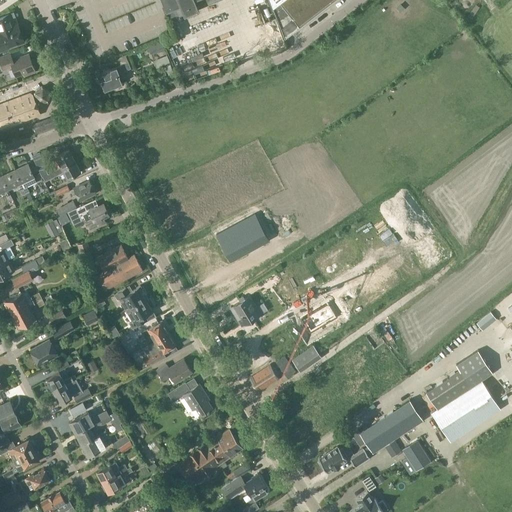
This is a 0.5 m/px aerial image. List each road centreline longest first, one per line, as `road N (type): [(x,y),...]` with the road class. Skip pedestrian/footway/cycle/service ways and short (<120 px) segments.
road 1 (residential): [(311,511),(211,358),(89,125)]
road 2 (unclassified): [(89,125),(287,55),(359,0)]
road 3 (residential): [(0,334),(94,511)]
road 4 (unknown): [(286,472),(419,382)]
road 5 (residential): [(89,125),(39,0)]
